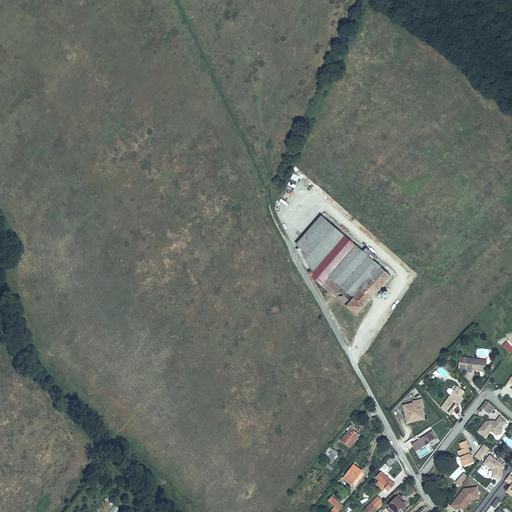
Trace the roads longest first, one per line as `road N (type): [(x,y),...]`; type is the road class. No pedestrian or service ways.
road 1 (residential): [(417,483),(288,245)]
road 2 (track): [(175,0),(288,245)]
road 3 (residential): [(417,483),(482,395),(511,416)]
